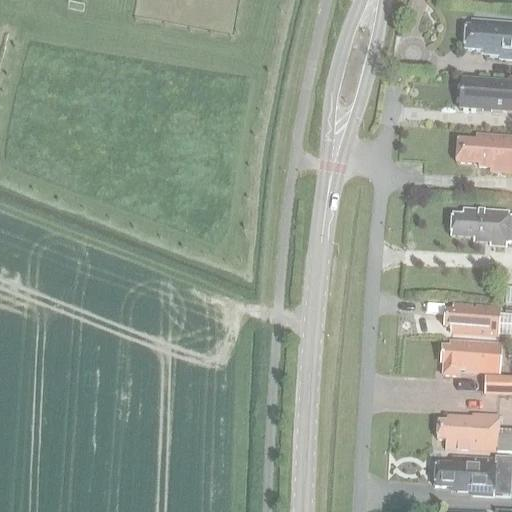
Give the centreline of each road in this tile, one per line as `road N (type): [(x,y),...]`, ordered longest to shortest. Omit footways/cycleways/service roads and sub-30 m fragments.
road 1 (tertiary): [(300,511),(331,168),(371,0)]
road 2 (unclassified): [(392,91),(358,511)]
